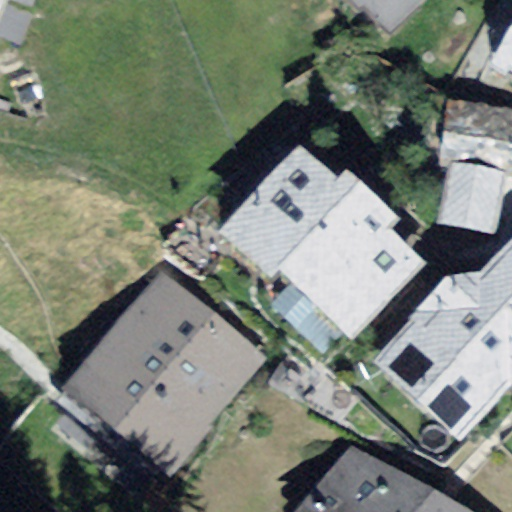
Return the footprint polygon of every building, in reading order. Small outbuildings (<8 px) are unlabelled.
[(337,0),(361,25),(388,0),(337,0)] [(511,0),(506,0),(468,68),(511,92),(511,0)] [(511,112),(455,103),(445,170),(511,180),(511,171),(511,112)] [(299,129),(209,220),(333,342),(423,252),(299,129)] [(456,248),(367,347),(451,428),(511,365),(511,228),(473,263),(456,248)] [(154,266),(44,391),(147,481),(257,356),(154,266)] [(433,511),(335,436),(276,511),(433,511)]
